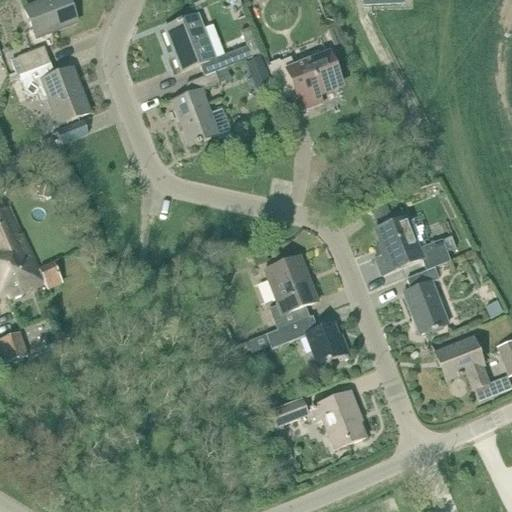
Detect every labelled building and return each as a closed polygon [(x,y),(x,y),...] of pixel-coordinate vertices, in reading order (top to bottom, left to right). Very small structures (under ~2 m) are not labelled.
[(65,0),(50,0),(23,10),(35,41),(76,25),(65,0)] [(203,79),(226,70),(251,59),(251,58),(258,55),(248,29),(240,32),(246,48),(214,61),(197,17),(164,30),(181,74),(199,67),(203,79)] [(335,30),(327,32),(332,46),(340,43),(335,30)] [(17,60),(10,63),(16,77),(23,74),(49,64),(43,49),(17,60)] [(315,89),(338,81),(329,55),(293,68),(290,59),(268,67),(278,97),(294,92),(301,111),(320,105),(315,89)] [(260,58),(246,64),(252,78),(266,72),(260,58)] [(50,65),(18,78),(27,100),(36,96),(44,93),(47,101),(57,128),(89,116),(72,71),(54,78),(50,65)] [(230,80),(226,70),(186,86),(190,95),(172,102),(190,148),(218,137),(219,141),(231,136),(221,111),(210,115),(201,91),(230,80)] [(56,134),(61,147),(87,137),(83,124),(56,134)] [(54,138),(43,143),(46,151),(57,146),(54,138)] [(39,186),(37,197),(47,199),(50,189),(39,186)] [(0,297),(6,295),(7,298),(42,282),(47,293),(62,286),(51,263),(37,270),(8,208),(0,211),(0,297)] [(426,276),(435,272),(451,266),(443,244),(420,253),(409,221),(376,233),(382,249),(375,251),(385,277),(421,263),(426,276)] [(264,253),(250,258),(253,267),(267,261),(264,253)] [(283,332),(309,322),(305,311),(320,305),(302,260),(268,273),(282,309),(270,314),(278,334),(283,332)] [(439,282),(435,272),(426,276),(407,283),(411,293),(404,296),(420,339),(449,328),(433,284),(439,282)] [(502,314),(496,303),(484,310),(490,320),(502,314)] [(278,334),(265,339),(271,354),(288,347),(306,340),(317,368),(350,355),(344,338),(339,339),(335,328),(319,335),(313,320),(309,322),(283,332),(278,334)] [(18,335),(0,341),(0,348),(6,364),(26,357),(18,335)] [(472,343),(434,357),(446,387),(466,379),(472,393),(486,388),(480,373),(483,372),(472,343)] [(511,345),(496,352),(501,365),(507,363),(511,375),(511,345)] [(350,395),(310,410),(316,425),(323,422),(335,452),(365,441),(356,418),(358,418),(350,395)] [(301,401),(268,414),(274,430),(273,431),(277,440),(286,436),(282,427),(307,417),(301,401)]
